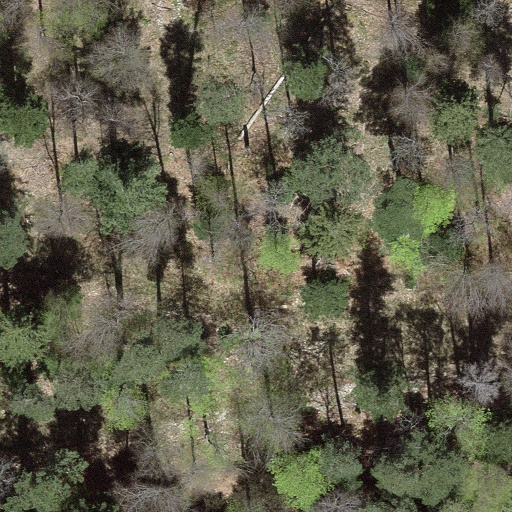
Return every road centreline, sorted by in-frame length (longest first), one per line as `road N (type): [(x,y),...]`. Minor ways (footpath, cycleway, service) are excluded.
road 1 (track): [(0,229),(265,306),(511,313)]
road 2 (track): [(0,417),(378,365),(511,325)]
